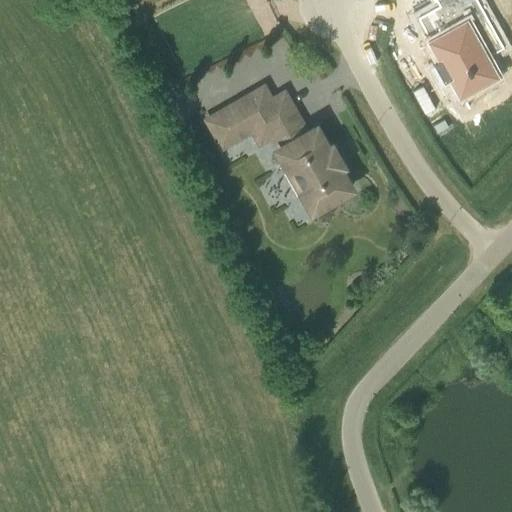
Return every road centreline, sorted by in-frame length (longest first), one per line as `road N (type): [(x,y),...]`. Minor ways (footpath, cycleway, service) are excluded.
road 1 (residential): [(494,255),(353,403),(350,442),(375,511)]
road 2 (residential): [(494,255),(448,210),(379,109),(333,2)]
